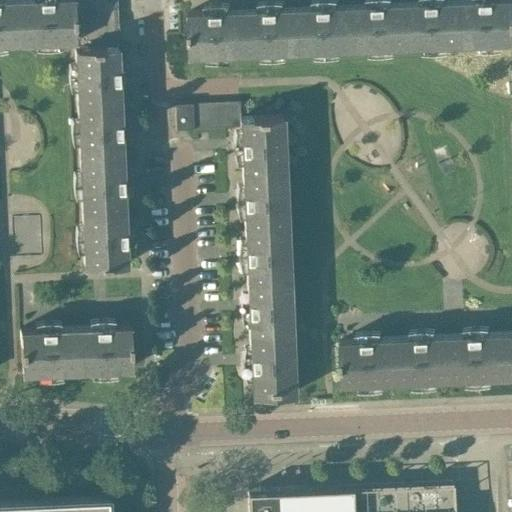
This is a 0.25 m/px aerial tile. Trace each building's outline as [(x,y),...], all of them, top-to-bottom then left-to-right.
[(0,0),(0,41),(20,41),(18,0),(0,0)] [(47,40),(45,0),(18,0),(20,41),(47,40)] [(74,38),(73,0),(45,0),(47,40),(74,38)] [(116,37),(114,0),(73,0),(74,38),(116,37)] [(511,39),(511,0),(427,0),(385,2),(385,0),(373,0),(374,2),(331,4),(331,0),(320,1),(320,5),(277,6),(277,2),(266,3),(266,7),(224,9),(223,5),(212,5),(212,9),(190,10),(192,54),(511,39)] [(119,67),(118,55),(118,45),(117,45),(116,37),(74,38),(76,74),(123,72),(123,67),(119,67)] [(120,99),(119,78),(123,78),(123,72),(76,74),(77,101),(120,99)] [(121,121),(120,99),(77,101),(78,128),(125,126),(125,121),(121,121)] [(227,125),(226,100),(214,101),(215,126),(227,125)] [(240,116),(239,100),(226,100),(227,125),(240,125),(240,116)] [(202,126),(201,101),(192,102),(193,127),(202,126)] [(215,126),(214,101),(201,101),(202,126),(215,126)] [(193,127),(192,102),(174,102),(175,128),(193,127)] [(283,114),(240,116),(240,125),(240,138),(237,138),(237,150),(241,149),(284,148),(283,114)] [(122,153),(121,132),(125,132),(125,126),(78,128),(79,155),(122,153)] [(285,173),(284,148),(241,149),(242,175),(285,173)] [(123,175),(122,153),(79,155),(80,182),(127,180),(127,175),(123,175)] [(286,201),(285,173),(242,175),(243,192),(239,192),(239,203),(243,203),(286,201)] [(125,207),(124,186),(128,186),(127,180),(80,182),(81,209),(125,207)] [(288,229),(286,201),(243,203),(244,231),(288,229)] [(125,229),(125,207),(81,209),(82,236),(130,234),(129,228),(125,229)] [(289,255),(288,229),(244,231),(245,246),(241,246),(242,257),(245,257),(289,255)] [(127,262),(126,240),(130,240),(130,234),(82,236),(84,264),(127,262)] [(290,284),(289,255),(245,257),(247,285),(290,284)] [(291,309),(290,284),(247,285),(247,300),(243,300),(244,311),(248,311),(291,309)] [(292,339),(291,309),(248,311),(249,341),(292,339)] [(103,367),(101,320),(96,320),(96,324),(74,325),(76,368),(103,367)] [(131,366),(129,323),(107,324),(107,320),(101,320),(103,367),(131,366)] [(49,370),(47,322),(42,323),(42,326),(19,327),(21,371),(49,370)] [(76,368),(74,325),(53,326),(53,322),(47,322),(49,370),(76,368)] [(479,375),(477,328),(471,328),(471,332),(450,333),(452,377),(479,375)] [(506,374),(504,331),(483,332),(482,328),(477,328),(479,375),(506,374)] [(425,378),(423,330),(417,331),(417,335),(396,336),(398,379),(425,378)] [(452,377),(450,333),(429,334),(428,330),(423,330),(425,378),(452,377)] [(371,380),(369,333),(363,333),(363,337),(341,338),(343,381),(371,380)] [(398,379),(396,336),(375,337),(375,333),(369,333),(371,380),(398,379)] [(293,363),(292,339),(249,341),(249,354),(246,354),(246,365),(250,365),(293,363)] [(295,391),(293,363),(250,365),(251,393),(295,391)] [(453,511),(452,480),(247,489),(248,511),(453,511)] [(108,511),(108,493),(0,498),(0,511),(108,511)]
